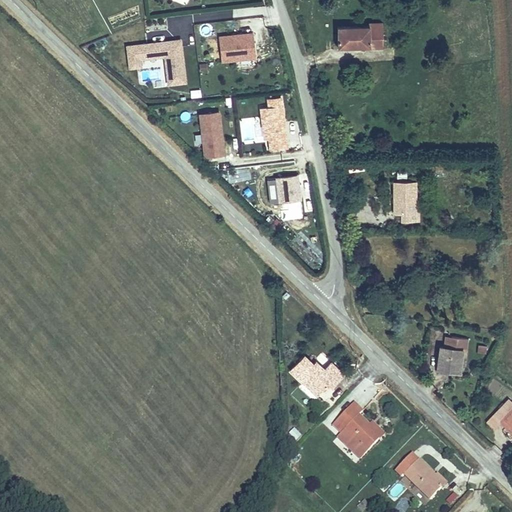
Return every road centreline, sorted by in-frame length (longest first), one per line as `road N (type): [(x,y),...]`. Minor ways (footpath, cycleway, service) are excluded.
road 1 (tertiary): [(322,304),(9,0)]
road 2 (unclassified): [(322,304),(332,292),(337,255),(307,91),(279,0)]
road 3 (tertiary): [(511,486),(322,304)]
